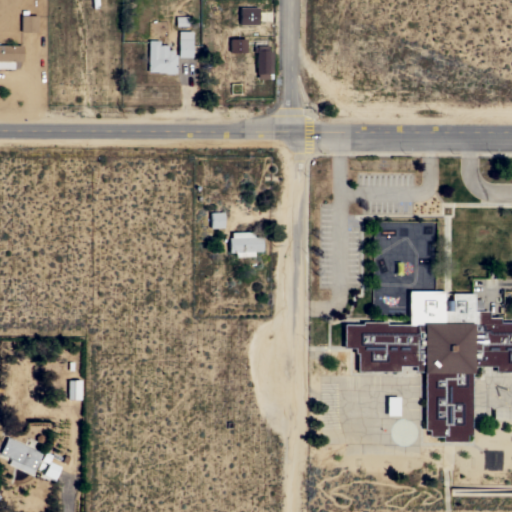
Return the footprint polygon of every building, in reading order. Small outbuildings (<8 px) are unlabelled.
[(257,7),(257,24),(238,24),(238,7),(257,7)] [(36,15),(35,32),(19,32),(19,15),(36,15)] [(187,16),(188,25),(174,26),(174,16),(187,16)] [(191,37),(191,57),(176,56),(177,37),(191,37)] [(245,38),(245,52),(228,52),(228,38),(245,38)] [(147,40),(158,40),(157,54),(163,54),(163,50),(171,50),(171,54),(175,54),(175,72),(172,72),(172,73),(165,73),(165,72),(156,72),(156,71),(146,71),(147,40)] [(0,44),(20,45),(20,61),(12,61),(12,68),(0,68),(0,44)] [(254,52),(252,52),(252,47),(255,47),(255,45),(266,45),(266,49),(268,49),(268,51),(271,51),(271,73),(266,73),(266,78),(256,78),(256,73),(254,73),(254,52)] [(222,212),(222,228),(208,228),(208,212),(222,212)] [(234,257),(234,252),(228,252),(227,237),(230,237),(230,232),(252,231),(252,236),(260,236),(261,251),(253,251),(253,256),(234,257)] [(493,366),(470,365),(470,373),(469,373),(469,435),(464,435),(464,441),(440,441),(440,436),(426,436),(426,429),(422,429),(422,373),(421,373),(421,371),(413,371),(413,366),(397,366),(397,371),(355,371),(355,353),(352,353),(352,348),(341,347),(341,324),(360,324),(360,322),(384,322),(384,324),(406,324),(406,291),(442,291),(442,300),(449,300),(449,293),(471,293),(471,299),(480,299),(480,309),(472,309),(472,311),(486,311),(486,317),(498,317),(498,322),(511,322),(511,371),(493,371),(493,366)] [(78,380),(78,399),(66,399),(66,380),(78,380)] [(40,453),(30,474),(7,464),(9,458),(0,454),(0,447),(5,437),(40,453)]
